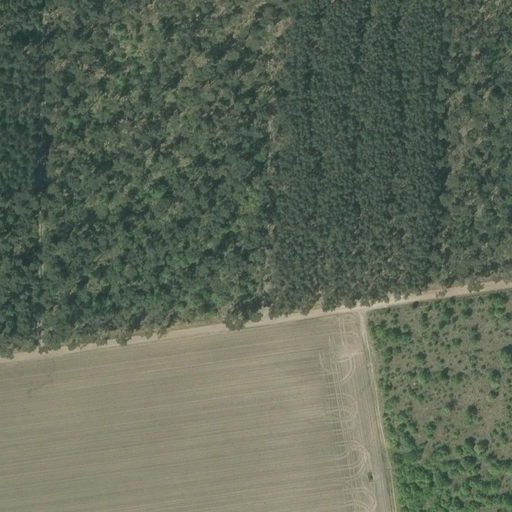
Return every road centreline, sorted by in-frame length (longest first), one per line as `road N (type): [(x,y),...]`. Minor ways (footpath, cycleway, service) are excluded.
road 1 (track): [(46,0),(36,323),(42,351)]
road 2 (track): [(0,357),(264,320)]
road 3 (track): [(264,320),(511,284)]
road 4 (track): [(360,306),(391,511)]
